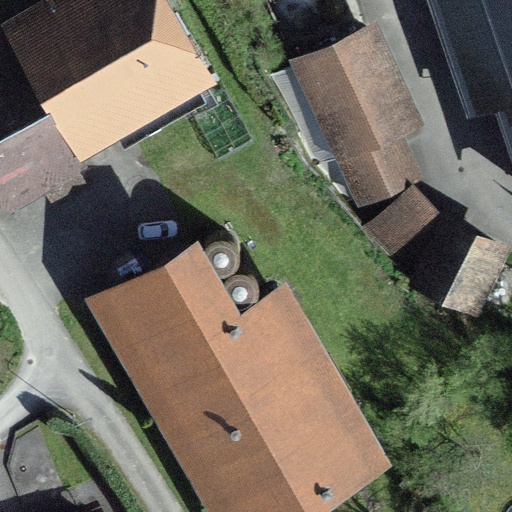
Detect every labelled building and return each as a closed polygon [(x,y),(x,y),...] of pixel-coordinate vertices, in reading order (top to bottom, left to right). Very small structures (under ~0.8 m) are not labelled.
[(160,0),(56,0),(0,33),(0,186),(1,188),(36,167),(54,198),(84,180),(66,150),(112,123),(120,118),(202,70),(160,0)] [(511,0),(476,0),(511,106),(511,0)] [(366,26),(302,56),(345,145),(341,147),(363,195),(412,172),(391,127),(410,118),(388,72),(366,26)] [(120,118),(112,123),(125,144),(206,95),(199,82),(206,78),(202,70),(120,118)] [(415,283),(444,220),(414,188),(368,233),(415,283)] [(415,283),(470,307),(498,244),(471,232),(444,220),(415,283)] [(208,260),(213,264),(218,266),(224,266),(229,265),(234,261),(237,257),(239,252),(240,246),(238,240),(235,236),(231,232),(225,230),(219,230),(214,232),(209,235),(206,239),(204,245),(204,250),(205,256),(208,260)] [(169,255),(111,289),(239,511),(276,511),(365,461),(268,292),(229,314),(189,244),(169,255)] [(227,294),(231,297),(237,299),(242,299),(248,298),(252,295),(256,290),(258,285),(258,279),(257,274),(253,269),(249,265),(244,263),(238,263),(232,265),(228,268),(224,272),(222,278),(222,283),(224,289),(227,294)]
